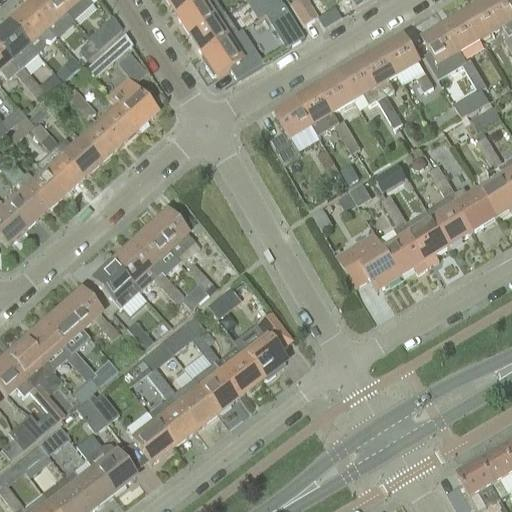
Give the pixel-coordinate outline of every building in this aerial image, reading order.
[(49,0),(40,0),(27,12),(46,33),(64,17),(49,0)] [(91,9),(83,0),(49,0),(64,17),(65,16),(73,25),(91,9)] [(196,0),(162,0),(174,19),(198,3),(196,0)] [(202,0),(198,3),(174,19),(188,40),(212,24),(206,15),(215,9),(210,1),(212,0),(202,0)] [(275,0),(259,0),(269,16),(281,9),(275,0)] [(344,0),(354,15),(376,2),(375,0),(344,0)] [(502,32),(508,43),(511,40),(511,1),(511,0),(500,0),(487,8),(502,32)] [(315,22),(303,1),(289,9),(301,29),(315,22)] [(502,32),(487,8),(466,20),(481,45),(502,32)] [(270,16),(265,19),(286,53),(287,53),(303,43),(282,9),(281,9),(270,16)] [(46,33),(27,12),(8,28),(36,59),(39,56),(44,45),(49,46),(54,42),(46,33)] [(223,17),(212,24),(188,40),(201,60),(225,45),(235,39),(237,43),(253,33),(250,28),(247,31),(244,26),(233,34),(223,17)] [(466,20),(445,33),(459,57),(481,45),(466,20)] [(98,54),(113,41),(120,35),(112,22),(88,43),(90,45),(98,54)] [(36,59),(8,28),(0,35),(0,56),(16,74),(20,71),(21,72),(36,59)] [(452,75),(461,70),(465,67),(459,57),(445,33),(437,38),(436,36),(430,35),(420,41),(437,70),(447,65),(452,75)] [(402,91),(424,78),(403,43),(382,56),(396,81),(402,91)] [(98,54),(90,45),(79,54),(88,64),(98,54)] [(239,66),(225,45),(201,60),(215,82),(239,66)] [(16,74),(0,56),(0,76),(7,84),(13,78),(22,89),(26,85),(28,88),(32,85),(21,72),(20,71),(16,74)] [(382,56),(360,69),(381,104),(377,106),(386,122),(390,119),(388,116),(392,113),(385,101),(393,96),(387,87),(396,81),(382,56)] [(91,85),(92,85),(112,68),(103,58),(83,76),(91,85)] [(72,63),(55,78),(62,86),(79,71),(72,63)] [(477,77),(470,66),(466,68),(465,67),(461,70),(470,86),(475,83),(473,80),(477,77)] [(381,104),(360,69),(339,82),(354,106),(363,101),(369,111),(377,106),(381,104)] [(475,83),(470,86),(477,97),(477,98),(481,96),(486,93),(477,77),(473,80),(475,83)] [(432,93),(424,78),(415,83),(423,98),(432,93)] [(354,106),(339,82),(318,94),(332,119),(354,106)] [(26,85),(22,89),(34,102),(38,99),(42,96),(37,91),(32,85),(28,88),(26,85)] [(116,113),(135,135),(154,118),(127,87),(108,104),(116,113)] [(81,111),(84,107),(72,94),(65,100),(74,111),(78,108),(81,111)] [(332,119),(318,94),(296,107),(311,132),(317,142),(334,132),(341,144),(345,141),(347,145),(352,142),(342,127),(338,129),(332,119)] [(461,124),(488,108),(481,96),(477,98),(477,97),(453,111),(461,124)] [(78,108),(74,111),(86,125),(94,118),(84,107),(81,111),(78,108)] [(311,132),(296,107),(274,120),(285,138),(269,147),(282,170),(299,160),(290,144),(311,132)] [(13,130),(24,121),(16,112),(0,126),(0,130),(5,137),(13,130)] [(135,135),(116,113),(98,130),(117,151),(135,135)] [(390,119),(386,122),(393,134),(402,129),(392,113),(388,116),(390,119)] [(25,123),(24,121),(13,130),(22,141),(29,135),(28,133),(32,130),(25,123)] [(35,127),(32,130),(28,133),(29,135),(40,147),(43,144),(41,141),(45,137),(35,127)] [(117,151),(98,130),(79,146),(98,168),(117,151)] [(40,147),(47,155),(33,169),(61,201),(80,184),(53,154),(57,151),(45,137),(41,141),(43,144),(40,147)] [(345,141),(341,144),(350,160),(359,154),(352,142),(347,145),(345,141)] [(488,158),(492,155),(485,143),(476,148),(486,164),(490,161),(488,158)] [(63,145),(57,151),(53,154),(80,184),(98,168),(79,146),(71,154),(63,145)] [(490,161),(486,164),(493,176),(497,173),(502,170),(492,155),(488,158),(490,161)] [(338,178),(325,156),(316,162),(330,184),(338,178)] [(0,161),(0,176),(0,177),(4,174),(6,177),(10,173),(6,169),(0,161)] [(412,166),(411,171),(413,175),(418,176),(424,173),(425,168),(422,164),(417,163),(412,166)] [(511,164),(502,170),(497,173),(503,183),(511,196),(511,164)] [(10,165),(6,169),(10,173),(6,177),(4,174),(0,177),(12,191),(16,187),(24,196),(43,217),(61,201),(33,169),(32,169),(42,180),(35,185),(28,177),(24,180),(10,165)] [(397,170),(373,184),(382,198),(405,184),(397,170)] [(350,171),(340,177),(347,190),(358,184),(350,171)] [(442,190),(446,188),(437,172),(428,177),(436,190),(440,187),(442,190)] [(511,196),(503,183),(479,197),(495,223),(511,212),(511,196)] [(440,187),(436,190),(445,205),(450,203),(471,238),(495,223),(479,197),(469,204),(463,194),(454,200),(446,188),(442,190),(440,187)] [(357,212),(370,205),(362,190),(349,198),(355,210),(357,212)] [(24,196),(5,212),(24,234),(43,217),(24,196)] [(349,198),(337,205),(344,217),(355,210),(349,198)] [(392,216),(397,214),(389,202),(381,207),(390,222),(395,220),(392,216)] [(0,217),(0,244),(5,251),(24,234),(5,212),(0,217)] [(471,238),(456,212),(432,227),(448,252),(471,238)] [(406,229),(397,214),(392,216),(395,220),(390,222),(397,233),(398,235),(402,232),(406,229)] [(147,235),(166,256),(175,265),(193,248),(166,218),(147,235)] [(406,229),(402,232),(427,273),(438,266),(435,260),(448,252),(432,227),(421,234),(415,224),(406,229)] [(393,236),(400,247),(384,256),(400,282),(413,274),(416,280),(427,273),(402,232),(398,235),(397,233),(393,236)] [(166,256),(147,235),(129,252),(156,282),(160,278),(167,272),(159,263),(166,256)] [(400,282),(384,256),(375,242),(352,256),(351,254),(336,263),(355,293),(368,285),(376,297),(400,282)] [(129,252),(111,269),(138,298),(153,285),(163,296),(166,292),(168,295),(172,291),(160,278),(156,282),(129,252)] [(138,298),(111,269),(92,286),(119,316),(138,298)] [(185,276),(207,300),(214,294),(192,270),(185,276)] [(163,296),(175,309),(182,302),(172,291),(168,295),(166,292),(163,296)] [(236,306),(251,318),(260,308),(244,295),(236,306)] [(80,297),(61,313),(80,335),(99,318),(80,297)] [(80,335),(61,313),(42,330),(62,351),(80,335)] [(193,342),(197,339),(202,335),(192,322),(183,329),(193,342)] [(107,327),(99,334),(109,346),(118,339),(107,327)] [(125,335),(143,355),(152,347),(134,327),(125,335)] [(42,330),(24,346),(43,368),(51,361),(59,370),(66,363),(69,360),(62,351),(42,330)] [(176,335),(161,347),(171,360),(186,348),(176,335)] [(190,345),(199,358),(207,352),(197,339),(193,342),(194,342),(190,345)] [(265,343),(243,360),(261,384),(262,383),(263,385),(266,385),(274,379),(274,377),(273,375),(284,367),(265,343)] [(24,346),(5,363),(32,393),(36,390),(51,377),(43,368),(24,346)] [(207,352),(199,358),(209,371),(213,368),(217,365),(207,352)] [(73,357),(69,360),(66,363),(78,377),(81,374),(79,371),(82,368),(73,357)] [(243,360),(220,377),(239,401),(261,384),(243,360)] [(32,393),(5,363),(0,367),(0,395),(5,401),(14,393),(22,402),(28,396),(38,407),(41,404),(44,407),(48,403),(36,390),(32,393)] [(150,377),(141,365),(131,373),(140,384),(146,380),(150,377)] [(81,374),(78,377),(87,388),(94,381),(82,368),(79,371),(81,374)] [(213,368),(209,371),(191,385),(198,395),(198,394),(216,418),(239,401),(220,377),(213,368)] [(153,374),(150,377),(146,380),(156,394),(160,391),(158,387),(161,384),(153,374)] [(156,394),(165,405),(147,419),(172,452),(194,435),(169,402),(173,399),(161,384),(158,387),(160,391),(156,394)] [(191,385),(173,399),(169,402),(194,435),(216,418),(198,394),(198,395),(191,385)] [(87,405),(106,430),(114,424),(117,421),(100,399),(94,403),(92,401),(87,405)] [(63,421),(48,403),(44,407),(41,404),(38,407),(47,418),(50,420),(53,417),(59,424),(63,421)] [(106,430),(87,405),(75,414),(94,439),(106,430)] [(29,419),(19,428),(34,446),(59,424),(53,417),(50,420),(47,418),(37,427),(29,419)] [(146,419),(153,429),(131,446),(149,470),(172,452),(147,419),(146,419)] [(34,446),(19,428),(7,439),(22,456),(34,446)] [(42,447),(38,450),(43,457),(46,461),(62,449),(54,437),(42,447)] [(511,447),(502,453),(511,470),(511,447)] [(100,452),(83,464),(92,476),(93,475),(111,499),(134,482),(109,450),(100,452)] [(38,451),(20,467),(27,475),(45,460),(38,451)] [(511,470),(502,453),(479,466),(493,490),(491,491),(499,504),(501,503),(508,499),(500,486),(511,478),(511,470)] [(493,490),(479,466),(456,480),(474,511),(484,511),(485,511),(477,499),(491,491),(493,490)] [(93,475),(92,476),(70,493),(85,511),(94,511),(111,499),(93,475)] [(63,483),(59,486),(41,500),(48,510),(50,511),(85,511),(70,493),(63,483)] [(12,500),(3,488),(0,490),(0,500),(6,509),(10,506),(8,503),(12,500)] [(21,511),(12,500),(8,503),(10,506),(6,509),(8,511),(21,511)] [(24,511),(50,511),(48,510),(41,500),(24,511)]
